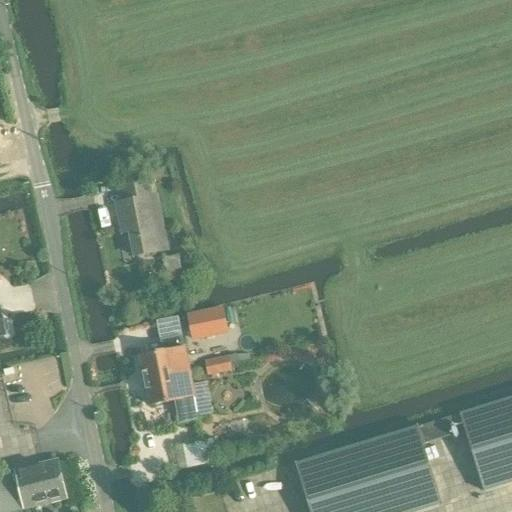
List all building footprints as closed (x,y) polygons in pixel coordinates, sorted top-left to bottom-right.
[(123,203),(117,204),(122,234),(130,232),(135,257),(160,252),(160,250),(168,248),(166,235),(158,237),(150,197),(147,183),(120,188),(123,203)] [(223,309),(188,317),(188,318),(193,342),(215,337),(213,330),(227,327),(223,309)] [(178,319),(155,324),(158,342),(160,341),(181,337),(178,319)] [(145,382),(188,374),(181,337),(160,341),(162,347),(159,351),(160,354),(140,358),(145,382)] [(219,374),(231,372),(228,357),(216,360),(219,374)] [(207,376),(219,374),(216,360),(204,362),(207,376)] [(197,423),(192,396),(188,374),(145,382),(150,407),(174,403),(178,426),(197,423)] [(511,483),(511,400),(460,416),(484,492),(511,483)] [(309,511),(418,511),(440,505),(417,430),(296,467),(309,511)] [(0,511),(22,511),(66,502),(57,462),(43,466),(0,475),(0,511)]
